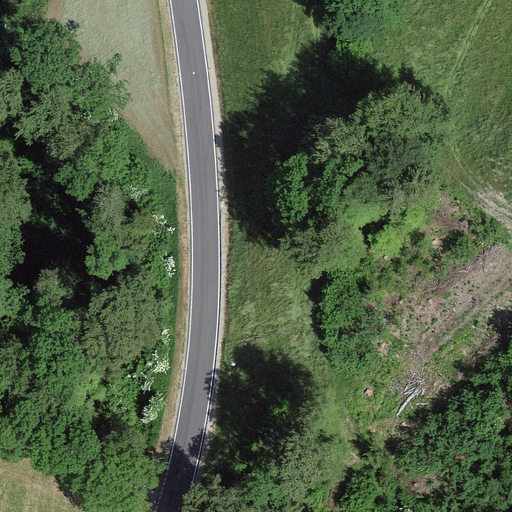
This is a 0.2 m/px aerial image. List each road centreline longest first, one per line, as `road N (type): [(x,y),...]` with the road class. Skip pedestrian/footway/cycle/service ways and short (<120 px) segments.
road 1 (tertiary): [(187,0),(208,266),(199,396),(173,511)]
road 2 (track): [(0,439),(178,499)]
